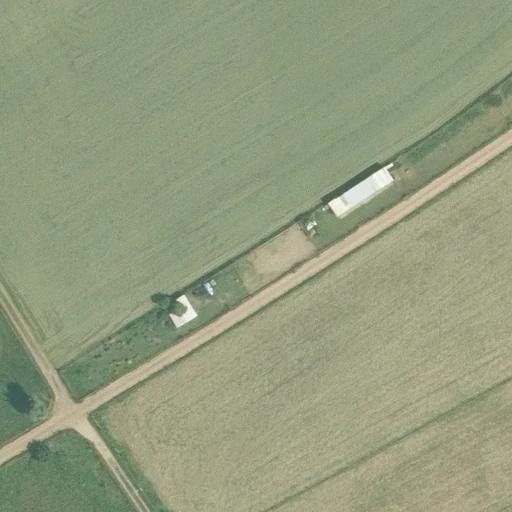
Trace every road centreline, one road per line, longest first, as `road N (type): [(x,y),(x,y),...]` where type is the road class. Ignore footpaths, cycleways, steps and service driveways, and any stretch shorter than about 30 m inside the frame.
road 1 (track): [(511,136),(251,309),(0,459)]
road 2 (track): [(138,511),(0,302)]
